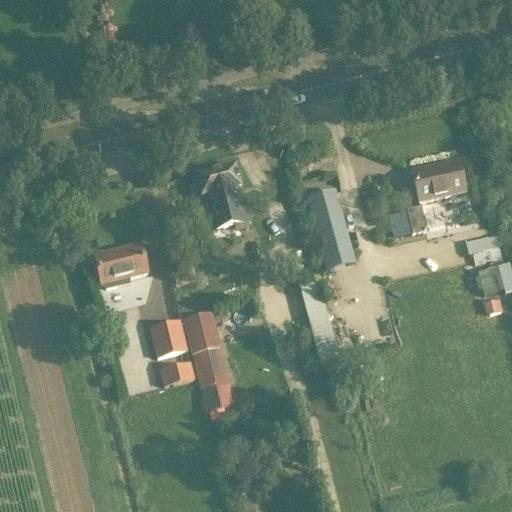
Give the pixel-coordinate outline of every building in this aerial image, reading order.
[(465,198),(458,164),(410,174),(417,208),(465,198)] [(196,174),(207,233),(250,225),(238,166),(196,174)] [(326,278),(326,277),(356,269),(335,196),(308,203),(305,204),(326,278)] [(426,235),(420,210),(405,213),(411,239),(426,235)] [(240,239),(209,247),(224,308),(255,300),(240,239)] [(502,250),(497,239),(465,247),(468,260),(471,259),(474,270),(504,263),(499,253),(502,250)] [(146,278),(139,247),(93,258),(100,289),(146,278)] [(511,296),(511,281),(509,268),(476,276),(483,303),(511,296)] [(330,335),(319,286),(299,290),(318,364),(319,371),(340,367),(337,356),(332,335),(330,335)] [(500,316),(497,304),(486,307),(489,319),(500,316)] [(206,414),(230,409),(209,317),(183,323),(191,357),(192,357),(206,414)] [(186,355),(178,325),(147,333),(155,363),(186,355)] [(258,351),(224,360),(241,431),(276,423),(258,351)] [(163,393),(193,385),(189,367),(158,375),(163,393)]
